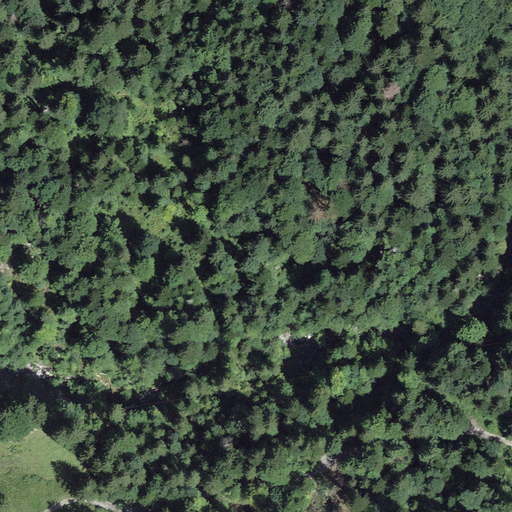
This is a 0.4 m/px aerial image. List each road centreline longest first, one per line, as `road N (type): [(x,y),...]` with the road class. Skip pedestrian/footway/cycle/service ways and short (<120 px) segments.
road 1 (track): [(45,511),(75,498),(137,509),(276,491),(370,440)]
road 2 (track): [(370,440),(473,430),(511,441)]
